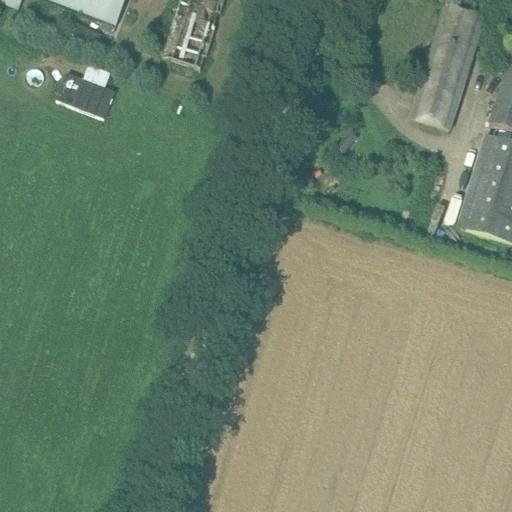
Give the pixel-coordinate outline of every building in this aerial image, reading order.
[(0,0),(0,6),(19,14),(24,0),(40,0),(116,28),(126,0),(0,0)] [(174,0),(156,59),(200,72),(204,59),(206,60),(215,30),(213,29),(217,16),(219,16),(224,0),(174,0)] [(445,9),(410,124),(448,135),(484,20),(445,9)] [(511,58),(510,58),(489,127),(511,133),(511,58)] [(62,78),(52,104),(102,122),(112,96),(62,78)] [(511,148),(485,140),(456,232),(511,249),(511,148)]
